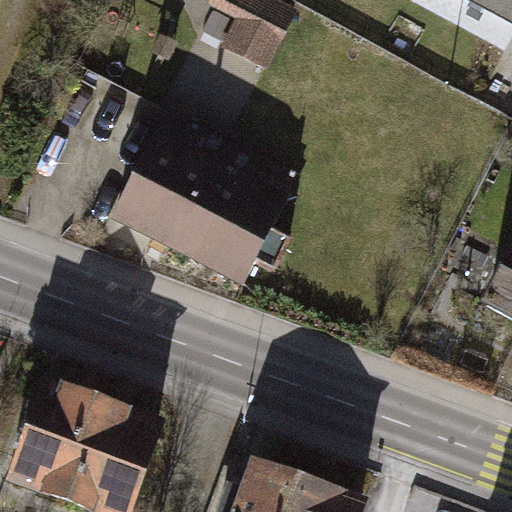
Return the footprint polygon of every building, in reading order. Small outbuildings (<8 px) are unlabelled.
[(227,38),(275,66),(307,12),(285,0),(216,0),(216,1),(241,16),(227,38)] [(179,126),(131,217),(256,281),(303,190),(179,126)] [(511,268),(492,309),(511,318),(511,268)] [(120,511),(151,427),(42,386),(8,478),(98,511),(120,511)] [(351,511),(355,504),(249,466),(240,491),(223,486),(214,511),(351,511)]
